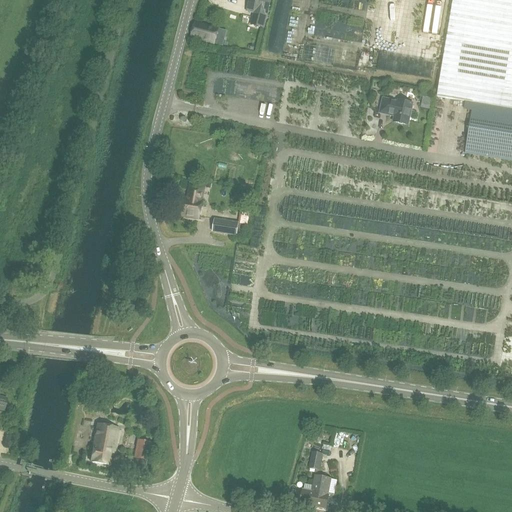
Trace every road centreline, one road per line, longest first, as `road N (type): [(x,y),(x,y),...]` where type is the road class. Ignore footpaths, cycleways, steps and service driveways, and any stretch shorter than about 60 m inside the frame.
road 1 (unclassified): [(0,302),(32,300),(50,281),(125,0)]
road 2 (tertiary): [(172,295),(147,186),(190,0)]
road 3 (secondary): [(511,407),(290,373)]
road 4 (unclassified): [(176,499),(0,464)]
